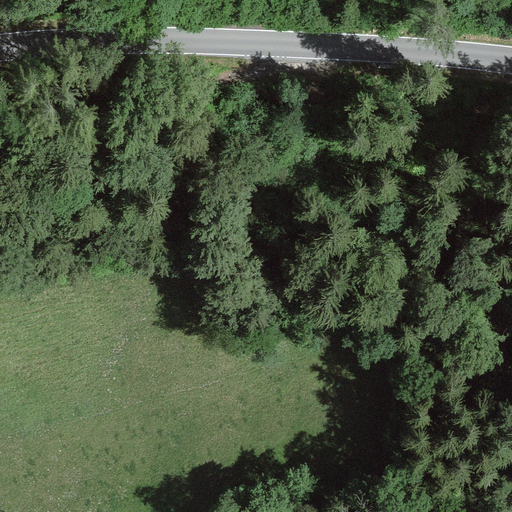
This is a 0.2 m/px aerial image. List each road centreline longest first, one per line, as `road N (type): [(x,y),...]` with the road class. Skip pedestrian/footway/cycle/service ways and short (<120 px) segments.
road 1 (secondary): [(511,66),(351,48),(74,46),(0,55)]
road 2 (track): [(195,48),(0,154)]
